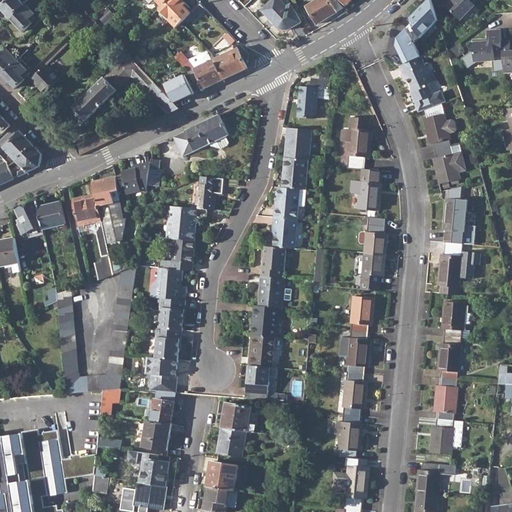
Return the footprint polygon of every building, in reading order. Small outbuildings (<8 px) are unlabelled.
[(0,0),(0,5),(3,8),(11,0),(0,0)] [(25,5),(20,0),(11,0),(3,8),(12,18),(25,5)] [(188,17),(192,13),(184,5),(186,3),(183,0),(168,0),(162,5),(161,7),(171,18),(170,19),(178,27),(188,17)] [(278,28),(285,30),(286,30),(290,29),(301,23),(291,4),(288,7),(280,0),(273,0),(263,11),(278,28)] [(318,0),(308,6),(319,24),(337,12),(334,8),(340,3),(337,0),(318,0)] [(433,0),(430,0),(412,19),(414,25),(421,40),(440,21),(433,0)] [(474,4),(478,0),(452,0),(447,6),(461,20),(476,6),(474,4)] [(12,18),(25,32),(34,23),(30,19),(36,14),(27,4),(25,5),(12,18)] [(192,13),(188,17),(194,23),(207,11),(201,5),(192,13)] [(414,25),(409,30),(416,45),(421,40),(414,25)] [(398,48),(406,66),(422,58),(416,45),(409,30),(400,39),(398,48)] [(496,58),(504,58),(503,42),(502,31),(488,32),(488,41),(474,42),(476,62),(496,60),(496,58)] [(162,42),(165,46),(170,41),(167,37),(162,42)] [(511,42),(503,42),(504,58),(505,73),(511,72),(511,49),(511,42)] [(452,61),(464,52),(458,44),(449,51),(452,61)] [(215,58),(225,79),(248,67),(238,48),(215,58)] [(0,70),(4,75),(19,60),(9,50),(3,56),(0,52),(0,70)] [(201,79),(206,88),(225,79),(215,58),(196,68),(182,51),(176,57),(188,68),(195,83),(201,79)] [(131,57),(76,108),(88,121),(89,121),(135,78),(170,114),(181,108),(176,103),(131,57)] [(411,95),(415,105),(419,114),(424,112),(442,106),(446,104),(443,97),(437,95),(433,97),(429,88),(430,86),(437,84),(433,74),(430,75),(423,58),(422,58),(406,66),(401,68),(404,75),(402,76),(406,83),(410,82),(412,88),(411,95)] [(4,75),(17,89),(27,80),(23,77),(29,71),(19,60),(4,75)] [(34,80),(48,95),(63,81),(48,66),(34,80)] [(167,84),(176,103),(193,94),(184,76),(167,84)] [(316,115),(318,98),(319,88),(330,89),(331,80),(311,79),(310,87),(301,86),(298,118),(313,119),(313,115),(316,115)] [(330,99),(330,89),(319,88),(318,98),(330,99)] [(433,145),(434,152),(451,148),(449,140),(450,140),(448,134),(454,133),(456,130),(454,122),(451,120),(445,122),(442,106),(424,112),(427,120),(424,121),(429,146),(433,145)] [(82,127),(88,121),(76,108),(70,114),(82,127)] [(143,114),(148,124),(156,121),(151,110),(143,114)] [(0,132),(4,135),(12,127),(0,114),(0,132)] [(174,137),(184,157),(212,144),(228,136),(231,135),(221,115),(174,137)] [(362,169),(364,169),(365,158),(368,158),(370,130),(367,131),(368,119),(349,118),(348,131),(342,131),(340,133),(339,141),(341,143),(347,144),(347,168),(362,169)] [(75,147),(82,156),(132,132),(122,124),(75,147)] [(308,159),(310,159),(312,129),(288,127),(285,157),(308,159)] [(2,145),(18,162),(34,147),(17,129),(2,145)] [(228,136),(212,144),(213,146),(222,149),(229,145),(230,142),(228,136)] [(454,155),(461,154),(459,146),(451,148),(453,155),(454,155)] [(17,170),(20,178),(40,168),(43,155),(34,147),(18,162),(24,167),(17,170)] [(433,160),(439,186),(460,181),(458,174),(466,173),(461,154),(454,155),(453,155),(451,148),(434,152),(436,159),(433,160)] [(283,179),(283,187),(301,189),(306,189),(308,159),(285,157),(284,168),(286,168),(285,179),(283,179)] [(152,162),(151,169),(160,170),(161,161),(152,160),(152,162)] [(136,169),(122,172),(126,194),(148,189),(151,169),(152,162),(135,165),(136,169)] [(0,167),(0,186),(15,180),(8,164),(0,167)] [(364,169),(362,169),(361,181),(351,181),(351,192),(353,194),(359,194),(358,209),(380,210),(382,183),(379,183),(379,170),(364,169)] [(199,182),(197,208),(208,208),(215,209),(216,192),(223,192),(225,177),(215,176),(202,175),(202,182),(199,182)] [(96,194),(99,205),(105,204),(103,196),(111,195),(111,192),(115,191),(117,190),(115,178),(94,183),(96,194)] [(300,206),(301,189),(283,187),(279,187),(277,208),(275,208),(275,217),(298,218),(300,206)] [(124,228),(115,191),(111,192),(111,195),(103,196),(105,204),(99,205),(108,244),(123,240),(124,228)] [(99,205),(96,194),(72,200),(79,227),(98,223),(100,229),(98,233),(103,255),(101,260),(96,262),(99,278),(114,275),(108,244),(99,205)] [(447,242),(464,244),(465,232),(466,232),(469,200),(447,198),(444,230),(448,230),(447,242)] [(44,229),(43,226),(39,208),(37,202),(17,211),(21,220),(18,221),(19,224),(18,225),(24,237),(28,236),(29,239),(45,235),(44,229)] [(60,203),(39,208),(43,226),(44,229),(65,223),(60,203)] [(207,217),(208,208),(197,208),(167,205),(166,217),(170,217),(169,238),(176,238),(196,240),(198,217),(207,217)] [(276,227),(274,247),(288,248),(296,249),(298,218),(275,217),(274,226),(276,227)] [(368,232),(367,233),(363,232),(360,234),(359,242),(361,243),(366,244),(365,252),(387,254),(388,233),(385,233),(386,218),(369,217),(368,232)] [(196,240),(176,238),(174,261),(194,263),(196,240)] [(0,267),(11,265),(13,274),(21,272),(14,239),(0,241),(0,267)] [(462,270),(464,256),(468,256),(470,244),(464,244),(447,242),(445,254),(442,254),(439,286),(441,286),(441,294),(460,296),(462,270)] [(263,276),(286,278),(288,248),(274,247),(267,246),(266,261),(264,260),(263,276)] [(325,249),(318,248),(317,250),(315,282),(323,283),(325,249)] [(363,288),(381,289),(382,276),(384,276),(387,254),(365,252),(363,288)] [(464,256),(462,270),(469,270),(473,268),(473,260),(471,257),(468,256),(464,256)] [(79,379),(71,291),(58,295),(65,395),(105,391),(122,389),(137,267),(121,274),(106,376),(79,379)] [(164,298),(188,300),(190,286),(183,285),(185,269),(161,267),(160,279),(155,284),(154,297),(163,298),(164,298)] [(263,276),(260,306),(281,307),(285,308),(285,300),(286,289),(287,278),(286,278),(263,276)] [(353,330),(371,332),(371,324),(374,325),(377,297),(355,295),(353,323),(354,323),(353,330)] [(164,307),(162,328),(184,330),(186,330),(188,300),(164,298),(163,298),(162,307),(164,307)] [(446,336),(463,338),(464,331),(465,331),(467,304),(446,302),(444,329),(447,329),(446,336)] [(278,338),(281,307),(260,306),(257,305),(254,336),(277,337),(278,338)] [(160,337),(158,358),(181,360),(184,330),(162,328),(160,328),(159,337),(160,337)] [(370,339),(371,332),(353,330),(352,337),(343,337),(341,355),(349,356),(349,372),(367,374),(367,368),(370,368),(373,339),(370,339)] [(274,367),(277,337),(254,336),(251,366),(273,367),(274,367)] [(442,379),(459,380),(460,373),(461,374),(463,346),(462,345),(463,338),(446,336),(446,344),(442,344),(440,371),(443,372),(442,379)] [(155,375),(154,384),(158,385),(158,391),(178,393),(181,360),(158,358),(150,357),(148,375),(155,375)] [(511,373),(508,374),(508,366),(501,365),(499,385),(507,385),(507,397),(511,396),(511,373)] [(274,367),(273,367),(251,366),(249,399),(280,402),(281,395),(270,394),(271,383),(279,384),(280,368),(274,367)] [(345,414),(362,415),(363,408),(366,408),(369,382),(366,382),(367,374),(349,372),(345,406),(346,406),(345,414)] [(302,395),(303,380),(295,379),(294,394),(302,395)] [(438,420),(455,421),(456,414),(457,414),(459,388),(458,388),(459,380),(442,379),(442,387),(438,387),(436,412),(439,413),(438,420)] [(102,414),(112,415),(113,403),(120,402),(122,389),(105,391),(102,414)] [(157,399),(153,421),(173,424),(176,402),(157,399)] [(248,431),(257,432),(260,412),(254,411),(255,407),(227,403),(224,427),(248,431)] [(348,457),(359,458),(359,451),(362,451),(365,423),(362,423),(362,415),(345,414),(344,421),(343,421),(342,433),(341,450),(342,450),(341,456),(348,457)] [(144,446),(168,450),(173,424),(153,421),(148,420),(144,446)] [(432,454),(453,456),(454,449),(456,430),(455,429),(455,421),(438,420),(437,427),(434,427),(432,454)] [(456,430),(454,449),(462,450),(465,422),(455,421),(455,429),(456,430)] [(244,456),(248,431),(224,427),(220,452),(244,456)] [(43,432),(44,434),(44,437),(40,437),(40,435),(39,429),(22,432),(23,434),(12,435),(13,441),(5,443),(6,449),(0,450),(0,511),(64,511),(64,509),(59,510),(58,505),(45,507),(43,497),(69,493),(66,479),(91,475),(93,455),(82,456),(82,454),(71,455),(72,458),(63,459),(58,430),(43,432)] [(99,445),(122,449),(123,440),(100,436),(99,445)] [(165,485),(169,486),(172,461),(160,460),(160,455),(131,451),(130,459),(132,462),(145,465),(142,482),(143,482),(165,485)] [(345,508),(363,509),(364,497),(367,497),(370,466),(367,466),(368,458),(359,458),(348,457),(348,475),(337,474),(336,486),(347,487),(345,508)] [(230,489),(236,490),(240,465),(213,461),(209,485),(230,489)] [(418,491),(439,493),(441,474),(456,475),(457,466),(423,463),(423,471),(420,470),(418,491)] [(511,504),(511,484),(507,471),(499,470),(501,507),(511,504)] [(95,492),(108,494),(110,477),(97,475),(95,492)] [(136,505),(165,510),(167,498),(163,497),(165,485),(143,482),(142,494),(138,494),(136,505)] [(220,511),(226,511),(230,489),(209,485),(205,510),(220,511)] [(437,511),(439,493),(418,491),(415,511),(437,511)]
